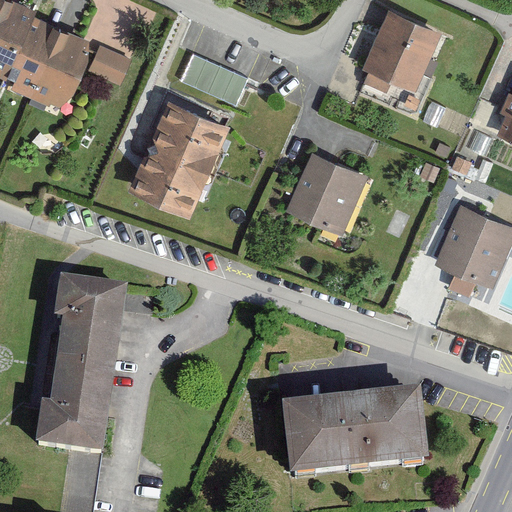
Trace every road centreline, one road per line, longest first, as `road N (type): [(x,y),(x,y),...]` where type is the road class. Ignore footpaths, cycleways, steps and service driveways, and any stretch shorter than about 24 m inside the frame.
road 1 (residential): [(511,387),(0,209)]
road 2 (residential): [(351,0),(322,54),(185,0)]
